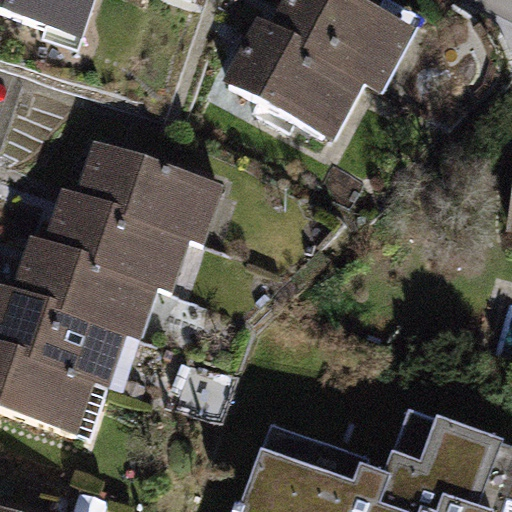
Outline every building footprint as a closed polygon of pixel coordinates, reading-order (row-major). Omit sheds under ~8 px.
[(0,0),(0,28),(81,57),(101,0),(0,0)] [(414,55),(331,0),(301,0),(272,44),(363,105),(375,113),(414,55)] [(272,44),(260,36),(221,94),(323,163),(363,105),(272,44)] [(102,155),(83,209),(193,249),(205,253),(224,199),(102,155)] [(71,205),(52,259),(161,298),(174,302),(193,249),(83,209),(71,205)] [(39,254),(20,308),(130,347),(142,351),(161,298),(52,259),(39,254)] [(9,303),(0,327),(0,361),(102,398),(111,401),(130,347),(20,308),(9,303)] [(0,421),(83,451),(102,398),(0,361),(0,421)] [(395,474),(275,436),(250,511),(511,511),(511,451),(413,420),(395,474)]
